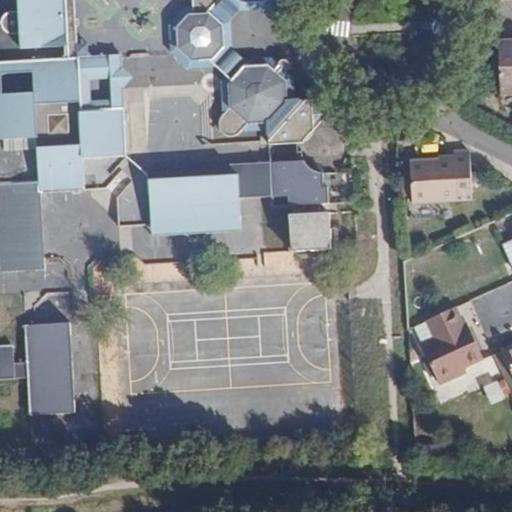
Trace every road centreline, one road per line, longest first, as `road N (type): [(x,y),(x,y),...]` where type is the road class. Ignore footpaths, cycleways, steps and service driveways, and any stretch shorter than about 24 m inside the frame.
road 1 (track): [(0,497),(406,478)]
road 2 (residential): [(326,0),(319,31),(326,61),(342,79),(373,93),(417,84)]
road 3 (residential): [(511,152),(437,115),(417,84)]
